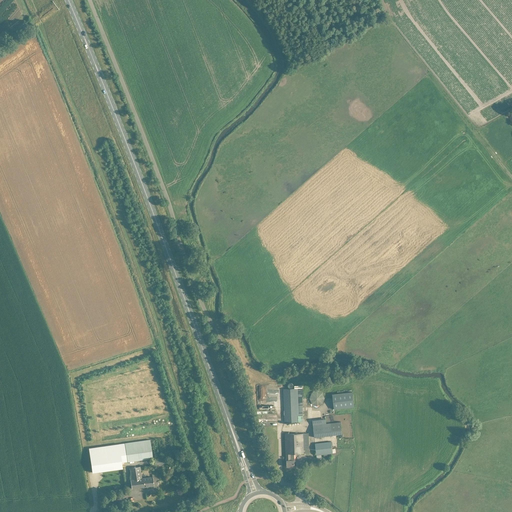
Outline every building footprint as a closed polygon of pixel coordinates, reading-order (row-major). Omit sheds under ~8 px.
[(285,422),(299,422),(302,422),(301,388),(283,389),(285,422)] [(316,392),(315,392),(314,392),(313,393),(312,394),(311,395),(310,396),(310,398),(310,399),(310,401),(311,402),(311,403),(312,404),(313,405),(314,405),(316,406),(317,406),(318,406),(320,405),(321,405),(322,404),(323,403),(323,402),(324,402),(324,400),(324,399),(324,398),(324,396),(323,395),(322,394),(321,393),(320,392),(319,392),(318,392),(316,392)] [(353,407),(351,392),(331,395),(333,409),(353,407)] [(341,422),(331,423),(326,424),(326,419),(312,421),(314,437),(342,434),(341,422)] [(295,466),(294,464),(294,460),(294,454),(309,453),(308,433),(285,434),(286,454),(287,467),(295,466)] [(125,443),(127,461),(153,458),(150,440),(125,443)] [(332,453),(331,442),(315,444),(316,455),(332,453)] [(119,444),(89,448),(92,472),(122,468),(119,444)] [(154,458),(155,467),(165,466),(164,456),(154,458)] [(154,486),(153,480),(152,477),(142,478),(140,466),(130,468),(131,480),(130,480),(131,489),(154,486)] [(148,511),(147,500),(141,501),(132,502),(133,511),(148,511)]
